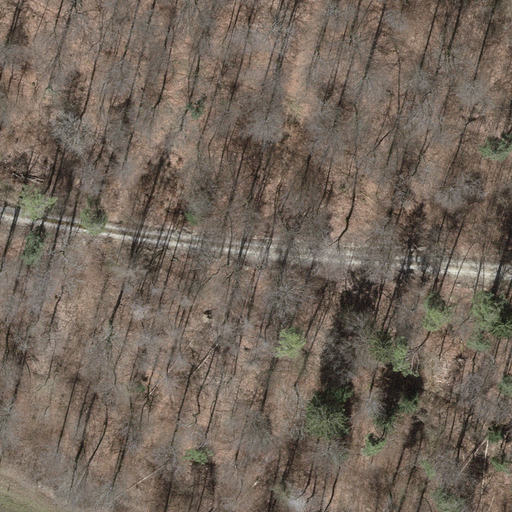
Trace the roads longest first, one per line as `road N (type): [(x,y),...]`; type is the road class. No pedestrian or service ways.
road 1 (track): [(0,193),(511,420)]
road 2 (track): [(0,210),(243,245),(511,270)]
